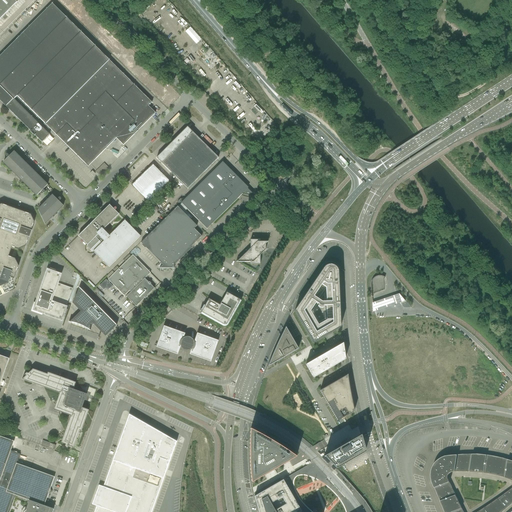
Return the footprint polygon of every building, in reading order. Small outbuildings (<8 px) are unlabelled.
[(0,0),(0,18),(17,2),(14,0),(0,0)] [(0,100),(6,107),(17,118),(20,121),(21,121),(24,124),(24,125),(27,128),(28,128),(31,131),(30,132),(34,136),(35,135),(42,142),(50,135),(46,131),(49,128),(88,167),(114,140),(116,138),(119,142),(120,143),(123,145),(152,117),(155,113),(148,106),(152,103),(134,84),(132,86),(122,76),(123,74),(53,4),(52,4),(51,4),(0,56),(0,100)] [(223,56),(227,61),(236,53),(231,48),(223,56)] [(255,112),(261,107),(251,96),(245,101),(255,112)] [(159,160),(161,163),(187,189),(215,161),(218,158),(187,127),(181,133),(180,132),(178,134),(179,135),(178,136),(156,158),(159,160)] [(47,185),(27,165),(14,152),(3,162),(37,196),(47,185)] [(252,193),(247,189),(235,176),(235,175),(222,162),(181,203),(207,229),(237,199),(236,198),(239,196),(240,197),(240,196),(241,195),(240,194),(243,192),(244,192),(245,193),(247,193),(249,194),(251,194),(252,194),(252,193)] [(95,172),(100,176),(108,168),(104,163),(95,172)] [(152,164),(131,185),(149,203),(170,182),(152,164)] [(38,210),(43,220),(45,224),(63,206),(52,195),(38,210)] [(0,286),(8,283),(10,277),(14,278),(18,266),(15,259),(8,256),(9,254),(11,247),(18,249),(25,246),(34,222),(31,215),(26,213),(1,204),(0,205),(0,286)] [(82,240),(84,241),(87,245),(93,251),(94,252),(96,254),(98,256),(99,257),(109,267),(122,254),(140,236),(130,226),(129,225),(125,221),(125,220),(109,236),(103,230),(119,214),(118,214),(115,211),(115,210),(113,209),(110,206),(110,205),(109,205),(93,221),(89,225),(78,236),(79,237),(82,240)] [(190,247),(201,236),(194,229),(197,226),(193,222),(177,206),(141,243),(152,254),(163,265),(159,268),(174,269),(174,265),(191,248),(190,247)] [(110,229),(112,231),(124,219),(119,214),(115,218),(117,220),(110,226),(112,228),(110,229)] [(237,262),(242,262),(250,262),(250,264),(260,264),(260,254),(260,253),(262,253),(265,250),(265,249),(264,249),(264,248),(265,248),(265,247),(264,247),(263,247),(268,242),(260,242),(260,240),(250,240),(250,251),(248,251),(245,254),(242,256),(237,262)] [(150,273),(147,269),(132,255),(108,280),(124,296),(125,295),(127,296),(126,297),(130,301),(130,302),(131,303),(132,303),(136,307),(144,299),(143,298),(146,295),(147,296),(154,288),(150,284),(151,284),(149,282),(149,283),(145,279),(150,273)] [(323,268),(294,311),(313,343),(340,327),(338,272),(338,271),(338,270),(337,270),(337,269),(337,268),(336,268),(336,267),(335,267),(335,266),(334,266),(333,266),(333,265),(332,265),(331,265),(330,265),(329,265),(328,265),(327,265),(326,266),(325,266),(324,267),(323,268)] [(33,302),(36,303),(33,310),(61,320),(63,314),(66,315),(65,315),(66,315),(67,311),(69,305),(67,304),(72,289),(58,283),(58,284),(57,284),(60,275),(55,273),(55,271),(56,271),(56,270),(50,268),(50,269),(49,271),(48,270),(36,303),(33,302)] [(68,302),(71,303),(80,277),(77,274),(75,278),(77,279),(68,302)] [(380,291),(380,288),(385,288),(383,275),(371,277),(373,292),(380,291)] [(106,280),(99,286),(104,290),(106,288),(108,290),(112,286),(106,280)] [(92,322),(94,325),(106,336),(105,335),(111,330),(112,329),(116,325),(116,326),(116,325),(113,322),(79,288),(77,294),(77,295),(77,296),(76,295),(73,302),(72,303),(81,311),(74,319),(71,322),(69,322),(73,323),(76,324),(80,325),(82,326),(84,327),(86,328),(89,325),(90,325),(91,325),(91,324),(91,323),(92,322)] [(94,289),(101,297),(103,295),(96,288),(94,289)] [(221,302),(220,305),(209,299),(205,306),(202,311),(200,313),(201,314),(202,312),(223,324),(224,325),(225,325),(225,324),(226,324),(227,323),(240,300),(241,301),(227,292),(222,300),(221,300),(221,301),(221,302)] [(398,296),(398,295),(372,304),(372,314),(401,304),(398,296)] [(177,355),(180,346),(180,347),(181,347),(181,348),(182,349),(183,350),(184,350),(184,351),(185,351),(186,351),(187,351),(188,351),(189,351),(190,351),(190,350),(191,350),(189,354),(211,362),(218,341),(197,333),(194,342),(194,341),(193,341),(193,340),(192,339),(192,338),(191,338),(190,337),(189,337),(188,337),(187,337),(186,337),(185,337),(184,337),(184,338),(183,338),(185,334),(164,326),(156,347),(177,355)] [(273,353),(268,367),(298,349),(285,327),(279,340),(273,353)] [(345,359),(343,343),(306,365),(313,378),(345,359)] [(0,383),(7,364),(9,360),(9,359),(0,355),(0,383)] [(26,373),(24,375),(26,376),(22,380),(59,393),(53,410),(70,416),(61,443),(65,445),(65,446),(67,449),(68,446),(73,447),(79,431),(81,431),(89,410),(82,408),(87,394),(73,389),(76,382),(48,373),(47,374),(33,369),(28,373),(26,373)] [(337,421),(354,411),(353,407),(352,402),(351,397),(350,393),(349,388),(349,384),(348,379),(347,375),(320,390),(337,421)] [(129,414),(112,461),(114,461),(161,478),(163,479),(177,441),(129,414)] [(249,441),(250,462),(250,469),(251,476),(251,482),(296,456),(290,452),(284,448),(279,444),(273,441),(268,438),(258,433),(250,428),(250,431),(254,432),(253,441),(249,441)] [(360,435),(324,456),(336,468),(341,465),(365,451),(363,445),(360,435)] [(52,511),(54,509),(44,505),(48,494),(52,492),(50,489),(54,477),(16,463),(20,454),(10,451),(14,441),(0,436),(0,511),(52,511)] [(41,445),(54,450),(56,445),(43,441),(41,445)] [(52,457),(60,460),(62,454),(54,451),(52,457)] [(439,460),(436,462),(434,465),(432,468),(431,472),(431,475),(431,479),(432,482),(441,504),(444,511),(501,511),(511,503),(511,460),(502,458),(499,457),(492,456),(488,455),(478,454),(463,454),(449,456),(445,456),(442,458),(439,460)] [(96,470),(98,461),(92,459),(87,477),(93,479),(96,470)] [(149,511),(161,478),(114,461),(105,487),(103,487),(96,506),(98,507),(96,511),(149,511)] [(300,511),(301,511),(283,480),(254,496),(257,504),(259,511),(300,511)]
